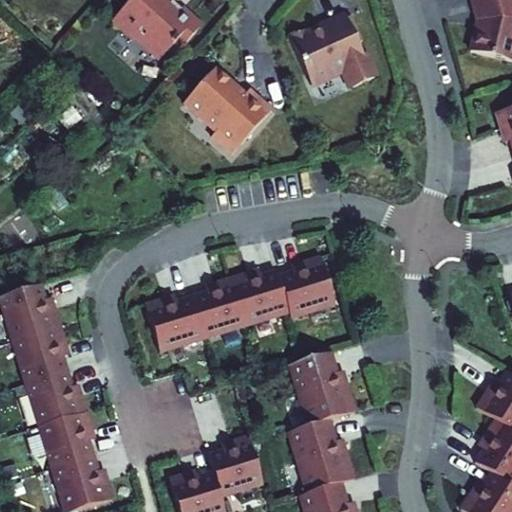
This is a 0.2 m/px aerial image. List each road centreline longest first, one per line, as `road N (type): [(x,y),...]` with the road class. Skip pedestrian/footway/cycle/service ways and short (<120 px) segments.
road 1 (residential): [(137,423),(107,304),(119,270),(135,257),(186,231),(328,207),(367,209),(424,231)]
road 2 (residential): [(416,511),(411,472),(423,391),(417,265),(424,231)]
road 3 (residential): [(424,231),(440,147),(408,0)]
